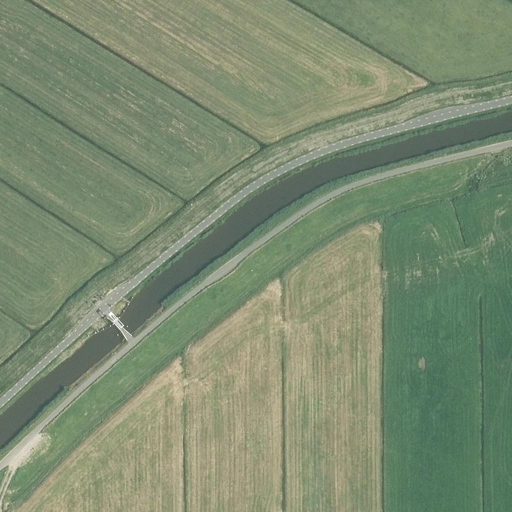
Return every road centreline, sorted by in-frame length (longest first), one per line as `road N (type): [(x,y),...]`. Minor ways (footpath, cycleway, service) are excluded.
road 1 (unclassified): [(0,467),(133,343),(295,218),(368,181),(511,144)]
road 2 (unclassified): [(0,402),(101,308),(264,182),(343,146),(511,100)]
